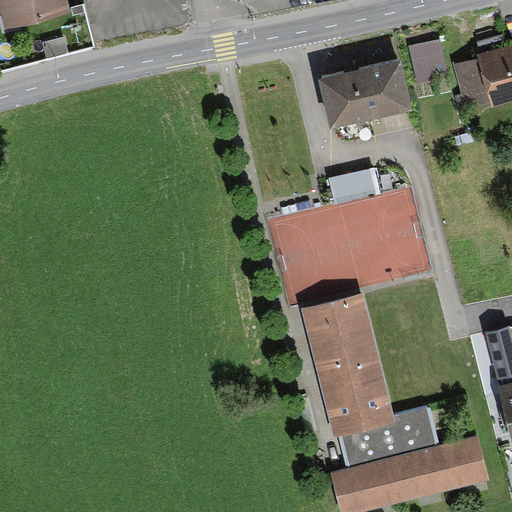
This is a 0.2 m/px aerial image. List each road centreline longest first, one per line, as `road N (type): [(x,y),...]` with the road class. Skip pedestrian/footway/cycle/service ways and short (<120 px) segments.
road 1 (secondary): [(448,0),(210,48)]
road 2 (secondary): [(210,48),(0,98)]
road 3 (unknown): [(261,204),(423,165)]
